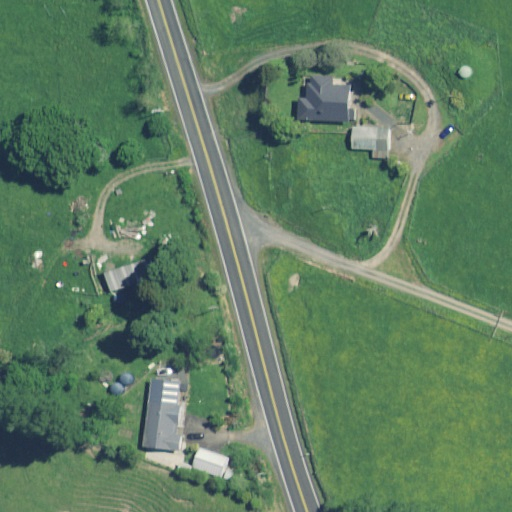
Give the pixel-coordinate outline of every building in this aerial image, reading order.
[(475,75),(476,73),(475,70),(474,68),(473,66),(470,65),(468,64),(465,65),(463,66),(461,67),(460,70),(459,72),(460,75),(461,77),(463,79),(465,80),(467,81),(470,80),(472,79),(474,77),(475,75)] [(336,86),(337,75),(312,73),(310,100),(302,99),(301,119),(350,122),(352,87),(336,86)] [(389,129),(354,127),(353,149),(373,150),(373,158),(388,158),(389,129)] [(149,260),(131,261),(132,277),(150,276),(149,260)] [(168,382),(154,381),(153,405),(151,404),(149,448),(179,450),(183,385),(168,384),(168,382)] [(230,458),(202,448),(196,468),(223,477),(230,458)]
